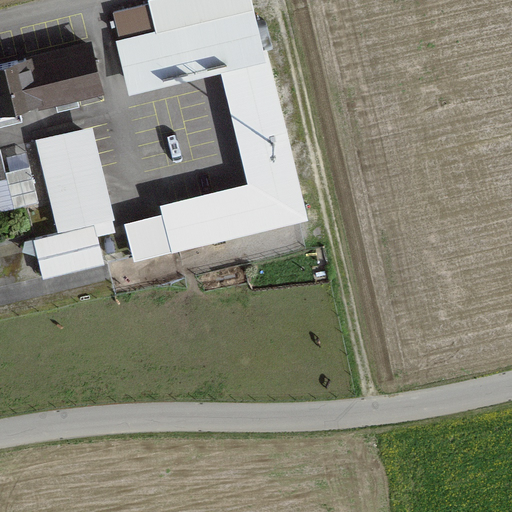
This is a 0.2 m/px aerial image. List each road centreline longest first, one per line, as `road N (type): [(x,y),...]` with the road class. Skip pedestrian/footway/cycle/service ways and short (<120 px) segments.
road 1 (residential): [(511,386),(320,416),(136,418),(0,432)]
road 2 (unknown): [(0,294),(140,267),(140,184),(106,0)]
